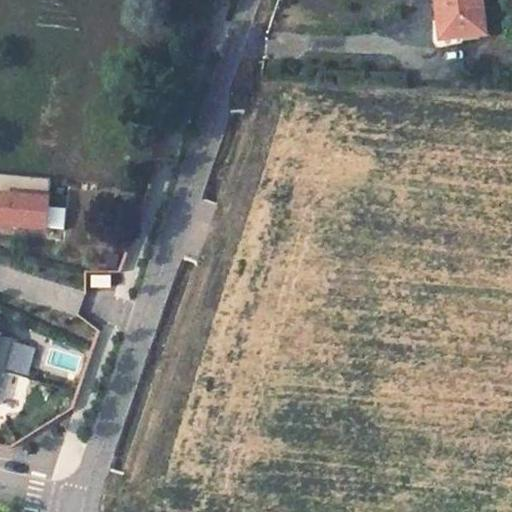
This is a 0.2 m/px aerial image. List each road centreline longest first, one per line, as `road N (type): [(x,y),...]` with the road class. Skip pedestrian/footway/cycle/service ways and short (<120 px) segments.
road 1 (unclassified): [(249,0),(82,502)]
road 2 (unknown): [(0,268),(117,311)]
